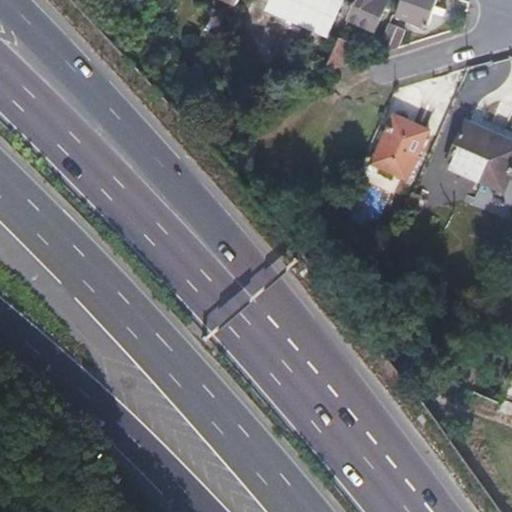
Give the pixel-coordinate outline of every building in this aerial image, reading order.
[(146,12),(151,0),(118,0),(117,5),(130,10),(132,6),(146,12)] [(273,0),(270,9),(330,33),(343,0),(273,0)] [(357,0),(349,18),(378,29),(389,3),(383,0),(357,0)] [(404,0),(399,18),(430,28),(438,0),(404,0)] [(392,22),(378,55),(400,48),(408,28),(392,22)] [(340,40),(326,72),(348,65),(356,45),(340,40)] [(376,161),(410,176),(431,130),(396,114),(376,161)] [(449,163),(503,189),(511,170),(511,142),(469,121),(449,163)] [(390,210),(400,214),(408,196),(398,192),(390,210)]
